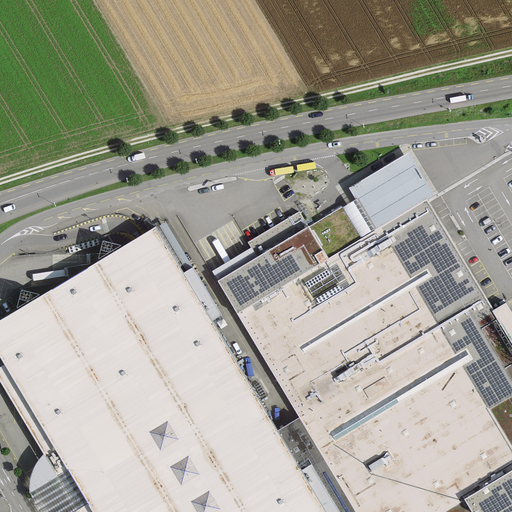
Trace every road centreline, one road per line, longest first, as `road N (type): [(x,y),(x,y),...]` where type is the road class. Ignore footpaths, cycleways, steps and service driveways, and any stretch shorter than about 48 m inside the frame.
road 1 (unclassified): [(511,123),(231,168),(58,214),(0,248)]
road 2 (track): [(0,181),(123,143),(511,53)]
road 3 (secondary): [(0,204),(231,138),(511,86)]
